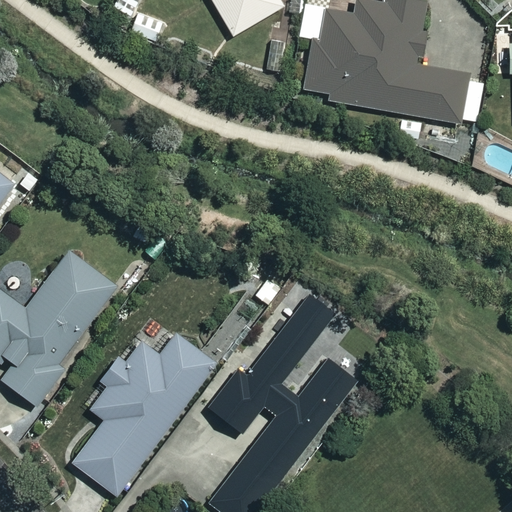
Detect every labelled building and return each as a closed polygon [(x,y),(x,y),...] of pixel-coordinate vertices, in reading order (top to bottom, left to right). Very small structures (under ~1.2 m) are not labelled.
[(145,0),(121,0),(117,11),(136,20),(145,0)] [(214,0),(238,39),(287,9),(281,0),(214,0)] [(409,0),(389,0),(388,7),(362,2),(360,16),(308,7),(303,40),(317,43),(307,93),(333,98),(332,103),(406,117),(401,144),(421,147),(426,119),(479,128),(488,81),(418,68),(430,4),(409,0)] [(0,211),(18,188),(0,174),(0,211)] [(122,290),(74,253),(29,312),(0,290),(0,362),(13,372),(5,382),(41,409),(77,362),(71,358),(122,290)] [(275,417),(208,503),(219,511),(256,511),(357,382),(328,359),(297,398),(280,385),(335,314),(309,294),(245,376),(236,369),(207,407),(243,434),(263,408),(275,417)] [(220,368),(180,337),(164,359),(147,345),(130,367),(123,362),(105,386),(111,391),(95,412),(110,423),(77,466),(120,498),(220,368)]
